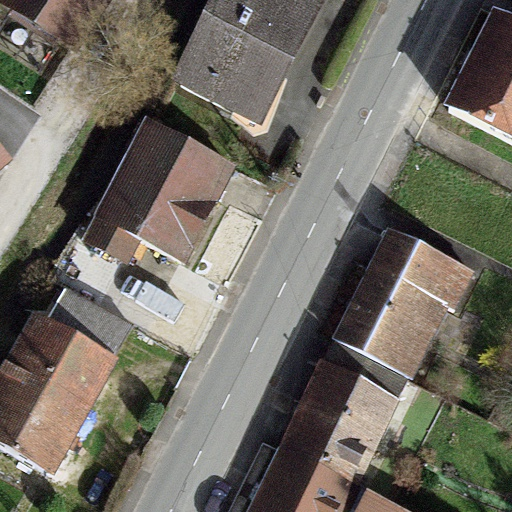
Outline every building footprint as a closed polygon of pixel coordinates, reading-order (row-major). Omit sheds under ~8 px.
[(8,0),(64,38),(89,0),(8,0)] [(315,3),(310,0),(223,0),(179,86),(254,124),(315,3)] [(511,144),(511,23),(496,16),(447,111),(511,144)] [(89,244),(122,261),(134,239),(180,263),(230,167),(158,129),(151,126),(89,244)] [(443,306),(452,311),(471,273),(389,232),(334,341),(407,378),(443,306)] [(47,325),(112,362),(132,327),(66,291),(47,325)] [(47,325),(37,319),(0,384),(0,449),(46,476),(63,448),(71,452),(77,441),(69,436),(112,362),(47,325)] [(353,487),(405,381),(333,345),(282,450),(353,487)] [(400,511),(353,487),(282,450),(252,511),(400,511)]
